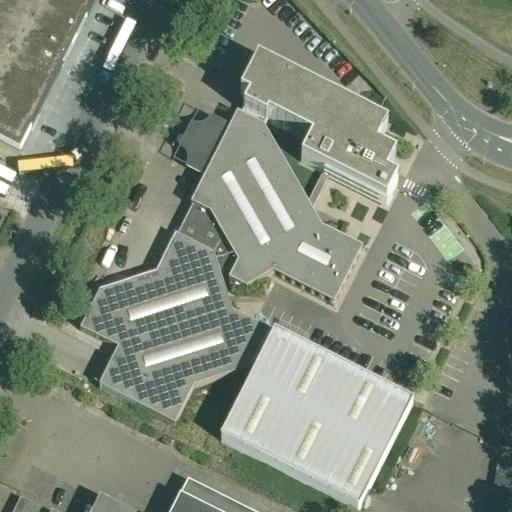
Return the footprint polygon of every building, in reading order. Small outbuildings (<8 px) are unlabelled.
[(0,0),(0,142),(20,152),(96,0),(0,0)] [(175,238),(156,276),(131,284),(103,293),(99,294),(80,332),(90,337),(117,351),(98,389),(136,408),(174,427),(192,390),(250,371),(251,369),(255,371),(219,443),(356,511),(359,511),(414,405),(274,335),(271,339),(267,337),(269,333),(232,314),(219,276),(235,271),(229,283),(246,292),(273,276),(334,307),(362,251),(323,231),(313,214),(331,179),(385,206),(389,198),(390,198),(397,183),(386,177),(395,159),(376,149),(387,129),(257,63),(239,97),(248,102),(240,118),(236,116),(190,207),(192,208),(177,238),(175,238)] [(47,379),(39,374),(34,383),(43,387),(47,379)] [(493,488),(494,511),(504,511),(504,487),(493,488)] [(203,511),(180,500),(174,511),(125,511),(100,499),(93,511),(46,511),(21,499),(14,511),(203,511)] [(372,511),(396,511),(397,511),(370,501),(367,510),(372,511)]
